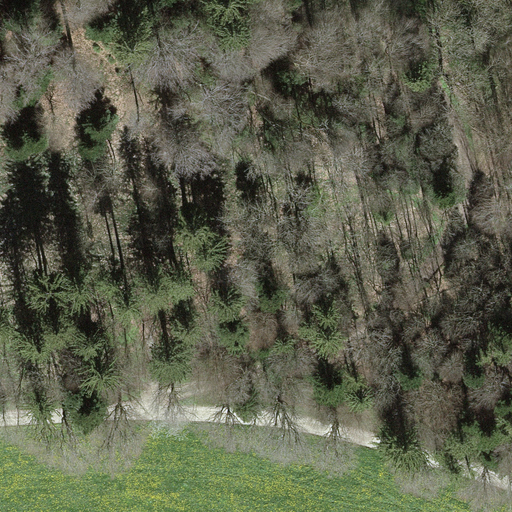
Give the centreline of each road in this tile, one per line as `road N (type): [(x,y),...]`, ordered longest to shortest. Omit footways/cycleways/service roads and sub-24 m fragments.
road 1 (track): [(139,407),(287,366),(363,326),(438,253),(460,209),(461,158),(414,44),(409,0)]
road 2 (track): [(139,407),(288,413),(511,477)]
road 3 (track): [(460,209),(398,185),(236,157),(198,133),(170,98)]
road 4 (track): [(0,421),(139,407)]
